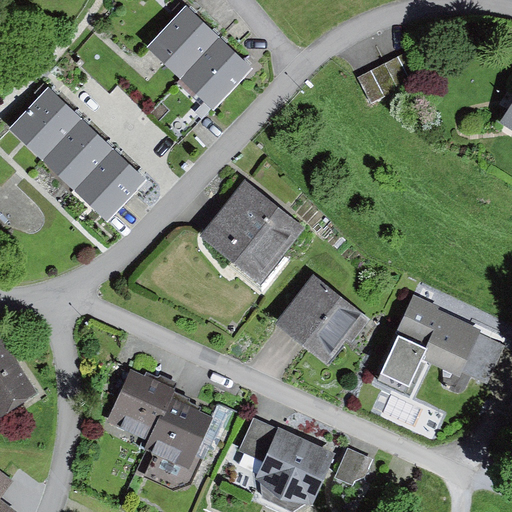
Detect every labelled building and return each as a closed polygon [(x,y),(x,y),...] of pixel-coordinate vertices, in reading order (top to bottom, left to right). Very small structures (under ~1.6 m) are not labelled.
[(187,9),(149,49),(214,110),(252,70),(187,9)] [(412,52),(359,79),(371,104),(424,77),(412,52)] [(48,92),(12,131),(24,143),(93,206),(109,221),(145,182),(48,92)] [(511,104),(499,124),(511,132),(511,104)] [(245,182),(200,240),(260,287),(305,229),(245,182)] [(314,278),(277,327),(328,365),(346,341),(352,344),(370,320),(314,278)] [(439,308),(414,297),(398,333),(430,346),(428,352),(423,363),(444,372),(444,384),(451,387),(449,391),(457,394),(460,395),(462,394),(464,393),(465,391),(472,378),(488,386),(506,348),(481,336),(483,331),(437,311),(439,308)] [(398,339),(381,377),(410,391),(423,363),(428,352),(398,339)] [(0,348),(0,418),(36,396),(4,346),(0,348)] [(102,391),(118,399),(130,376),(114,368),(102,391)] [(144,378),(132,372),(130,376),(118,399),(106,423),(149,444),(172,391),(177,385),(160,377),(159,378),(157,379),(146,374),(144,378)] [(191,399),(172,391),(149,444),(145,452),(155,456),(145,480),(173,492),(192,487),(203,461),(196,458),(213,420),(213,419),(200,413),(202,409),(191,404),(190,402),(191,399)] [(218,407),(213,420),(196,458),(203,461),(204,462),(209,451),(215,454),(233,413),(218,407)] [(239,452),(264,464),(279,432),(254,420),(239,452)] [(334,458),(279,432),(264,464),(255,481),(260,485),(263,500),(287,511),(297,511),(305,507),(311,507),(334,458)] [(348,450),(335,480),(353,488),(355,483),(365,479),(374,460),(348,450)] [(0,511),(15,511),(0,500),(13,483),(0,472),(0,511)]
